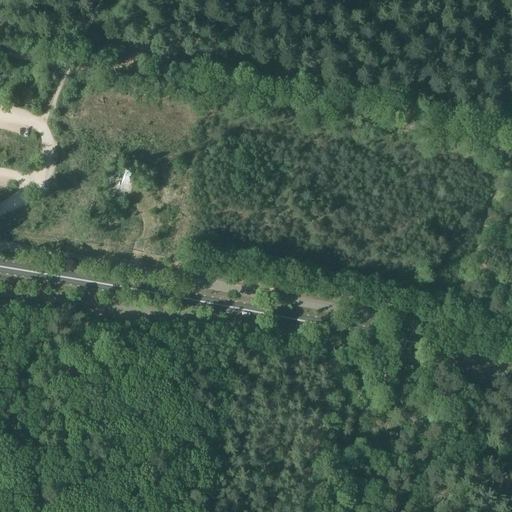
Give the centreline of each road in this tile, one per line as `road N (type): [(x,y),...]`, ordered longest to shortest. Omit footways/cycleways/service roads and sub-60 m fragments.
road 1 (primary): [(511,365),(0,267)]
road 2 (unclassified): [(0,245),(511,340)]
road 3 (track): [(0,53),(409,130)]
road 4 (unknown): [(376,0),(408,61),(409,130),(503,153)]
road 5 (unknown): [(503,153),(453,329)]
road 6 (track): [(321,343),(311,511)]
road 7 (unknown): [(455,375),(435,511)]
